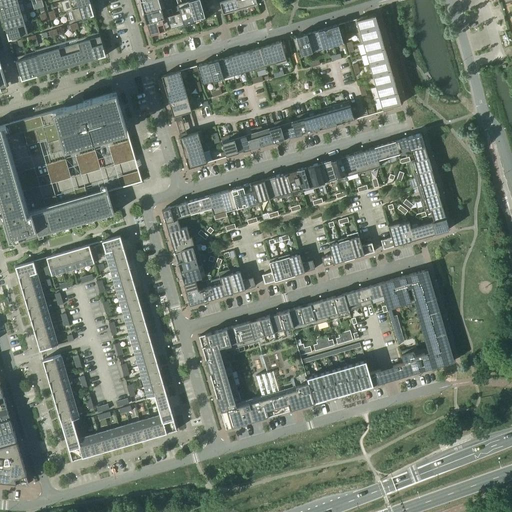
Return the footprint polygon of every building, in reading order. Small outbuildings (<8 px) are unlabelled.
[(23,0),(18,2),(18,3),(0,7),(0,11),(2,18),(26,12),(23,0)] [(68,0),(71,9),(71,10),(90,4),(89,0),(68,0)] [(144,0),(139,1),(143,13),(161,8),(164,7),(162,0),(144,0)] [(190,0),(188,1),(194,22),(205,19),(199,0),(190,0)] [(255,0),(229,0),(219,3),(223,14),(257,4),(255,0)] [(177,4),(180,13),(183,23),(183,25),(194,22),(188,1),(181,3),(177,4)] [(71,10),(71,9),(66,10),(69,22),(93,15),(90,4),(71,10)] [(143,13),(146,23),(164,18),(164,17),(161,8),(143,13)] [(2,18),(5,29),(29,22),(26,12),(2,18)] [(164,18),(146,23),(149,35),(165,31),(165,30),(183,25),(183,23),(180,13),(178,13),(173,15),(169,16),(164,17),(164,18)] [(353,20),(356,33),(378,27),(375,15),(367,17),(366,16),(353,20)] [(29,22),(5,29),(8,40),(28,34),(25,27),(30,26),(29,22)] [(338,24),(327,27),(332,45),(343,42),(343,43),(339,29),(338,24)] [(327,27),(317,30),(322,48),(332,45),(327,27)] [(356,33),(360,44),(381,38),(378,27),(356,33)] [(317,30),(306,33),(312,52),(322,48),(317,30)] [(99,33),(88,36),(94,59),(105,56),(99,33)] [(312,52),(306,33),(295,36),(296,38),(294,38),(293,38),(296,50),(297,50),(297,49),(299,49),(301,55),(312,52)] [(94,59),(88,36),(78,39),(77,39),(84,62),(94,59)] [(77,39),(78,39),(78,38),(66,41),(73,65),(75,64),(84,62),(77,39)] [(363,44),(366,54),(384,49),(381,38),(360,44),(360,45),(363,44)] [(66,41),(56,44),(63,68),(73,65),(66,41)] [(281,41),(270,44),(276,66),(287,62),(284,53),(286,52),(286,53),(287,53),(283,41),(283,42),(281,42),(281,41)] [(56,44),(46,47),(53,71),(63,68),(56,44)] [(270,44),(259,47),(266,69),(266,68),(265,65),(274,62),(275,66),(276,66),(270,44)] [(53,71),(46,47),(35,50),(35,51),(36,51),(42,74),(53,71)] [(249,50),(255,72),(266,69),(259,47),(249,50)] [(366,54),(369,65),(388,59),(384,49),(366,54)] [(245,51),(239,53),(244,71),(253,68),(255,72),(249,50),(245,51)] [(25,54),(32,77),(42,74),(36,51),(35,51),(25,54)] [(228,56),(233,74),(244,71),(239,53),(232,55),(228,56)] [(21,80),(32,77),(25,54),(15,57),(21,80)] [(228,56),(218,59),(223,77),(233,74),(228,56)] [(218,59),(207,62),(213,80),(223,77),(218,59)] [(369,65),(373,76),(391,70),(388,59),(369,65)] [(213,80),(207,62),(196,65),(198,70),(202,84),(213,80)] [(161,76),(164,86),(182,81),(179,70),(161,76)] [(373,76),(376,87),(394,81),(391,70),(373,76)] [(164,86),(167,96),(189,89),(185,90),(182,81),(164,86)] [(376,87),(379,98),(397,92),(394,81),(376,87)] [(167,96),(170,106),(192,99),(189,89),(167,96)] [(397,92),(379,98),(383,111),(393,108),(393,106),(401,104),(397,92)] [(121,112),(120,110),(110,113),(108,106),(119,103),(119,102),(115,103),(112,93),(7,124),(9,130),(5,131),(7,137),(35,128),(39,142),(46,140),(50,154),(75,146),(74,143),(83,140),(84,144),(106,137),(105,134),(114,131),(115,133),(116,133),(116,131),(126,128),(123,117),(115,120),(114,115),(121,112)] [(192,99),(170,106),(173,116),(174,116),(176,121),(182,119),(181,114),(191,111),(188,101),(192,100),(192,99)] [(343,102),(336,104),(342,122),(354,119),(350,105),(344,106),(343,102)] [(110,113),(120,110),(119,104),(119,103),(108,106),(110,113)] [(331,110),(326,112),(330,126),(342,122),(336,104),(330,106),(331,110)] [(321,113),(315,115),(319,129),(330,126),(326,112),(321,113)] [(308,117),(303,118),(307,132),(319,129),(315,115),(308,117)] [(298,120),(291,122),(295,136),(302,134),(302,133),(306,132),(307,132),(303,118),(298,120)] [(285,124),(280,125),(284,139),(284,138),(289,137),(289,138),(295,136),(291,122),(285,124)] [(275,127),(268,128),(272,142),(284,139),(280,125),(275,127)] [(262,130),(257,132),(261,146),(272,142),(268,128),(262,130)] [(179,137),(182,148),(204,141),(201,131),(187,135),(186,133),(180,135),(181,137),(179,137)] [(18,236),(20,241),(112,214),(114,213),(107,191),(107,190),(27,214),(23,202),(18,203),(0,139),(0,132),(0,209),(2,209),(3,214),(0,215),(6,236),(9,235),(9,239),(16,237),(18,236)] [(252,133),(245,135),(249,149),(261,146),(257,132),(252,133)] [(421,133),(406,138),(409,150),(412,149),(424,145),(421,133)] [(239,137),(234,139),(238,151),(242,150),(243,151),(249,149),(245,135),(239,137)] [(406,138),(395,141),(398,153),(399,153),(409,150),(406,138)] [(234,139),(229,140),(222,142),(225,152),(226,156),(238,153),(238,151),(234,139)] [(182,148),(185,157),(203,152),(201,143),(204,142),(204,141),(182,148)] [(384,144),(374,147),(380,167),(378,159),(398,153),(395,141),(384,144)] [(424,146),(424,145),(412,149),(415,159),(410,161),(409,161),(410,161),(410,162),(427,157),(424,146)] [(374,147),(363,150),(369,170),(380,167),(374,147)] [(363,150),(352,153),(358,174),(369,170),(363,150)] [(203,152),(185,157),(188,168),(206,162),(203,152)] [(352,153),(340,157),(346,175),(357,172),(357,174),(358,174),(352,153)] [(340,157),(330,160),(335,178),(336,180),(337,180),(336,178),(346,175),(340,157)] [(431,169),(427,157),(410,162),(413,174),(431,169)] [(330,160),(319,163),(324,181),(325,185),(326,185),(325,183),(330,182),(336,180),(335,178),(330,160)] [(483,160),(482,160),(485,172),(489,185),(493,202),(496,218),(498,231),(501,247),(504,262),(507,281),(511,315),(511,330),(511,325),(511,315),(507,281),(504,262),(502,247),(499,230),(496,218),(493,202),(489,185),(486,172),(483,160)] [(319,163),(307,166),(312,185),(313,189),(325,185),(324,181),(319,163)] [(307,166),(296,170),(303,192),(313,189),(312,185),(307,166)] [(431,170),(431,169),(413,174),(417,186),(435,181),(431,170)] [(296,170),(285,173),(291,195),(303,192),(296,170)] [(285,173),(275,176),(280,194),(281,198),(291,195),(285,173)] [(275,176),(264,179),(269,197),(270,199),(280,196),(280,198),(281,198),(280,194),(275,176)] [(264,179),(252,182),(257,201),(258,205),(260,204),(259,202),(270,199),(269,197),(264,179)] [(438,194),(435,181),(417,186),(420,199),(438,194)] [(242,185),(247,204),(248,208),(258,205),(257,201),(252,182),(242,185)] [(242,185),(231,189),(236,207),(237,209),(247,206),(247,208),(248,208),(247,204),(242,185)] [(231,189),(220,192),(226,212),(236,209),(237,209),(236,207),(231,189)] [(220,192),(208,195),(214,214),(225,210),(225,212),(226,212),(220,192)] [(442,206),(438,194),(420,199),(424,211),(442,206)] [(198,198),(187,201),(191,213),(211,207),(213,214),(214,214),(208,195),(198,198)] [(187,201),(176,205),(179,217),(191,213),(187,201)] [(162,212),(165,221),(177,217),(179,217),(176,205),(162,209),(162,212)] [(445,217),(442,206),(424,211),(424,212),(425,211),(430,210),(433,221),(445,217)] [(165,222),(168,232),(187,227),(186,226),(180,228),(177,217),(165,221),(165,222)] [(449,229),(445,217),(433,221),(431,221),(434,233),(449,229)] [(403,242),(413,240),(408,221),(399,224),(398,222),(397,222),(403,242)] [(413,240),(423,237),(419,225),(410,227),(408,221),(413,240)] [(423,237),(434,233),(431,221),(419,225),(423,237)] [(383,248),(403,242),(397,222),(387,225),(391,236),(380,239),(383,248)] [(168,232),(171,242),(193,236),(193,235),(189,236),(187,227),(168,232)] [(357,232),(347,235),(354,257),(374,251),(371,242),(361,245),(357,232)] [(102,241),(105,251),(123,246),(120,235),(102,241)] [(347,237),(338,239),(344,260),(354,257),(347,235),(346,235),(347,237)] [(171,242),(174,252),(196,245),(193,236),(171,242)] [(344,260),(338,239),(328,242),(331,254),(321,257),(324,266),(335,262),(344,260)] [(89,244),(78,248),(83,266),(94,262),(89,244)] [(174,252),(177,262),(199,255),(196,245),(174,252)] [(105,251),(108,262),(126,257),(123,246),(105,251)] [(78,247),(67,251),(73,269),(83,266),(78,248),(78,247)] [(67,251),(57,254),(62,272),(73,269),(67,251)] [(289,254),(288,254),(294,274),(315,268),(312,259),(302,262),(298,251),(289,254)] [(62,272),(57,254),(46,257),(51,275),(62,272)] [(288,254),(279,257),(285,277),(294,274),(288,254)] [(177,262),(180,271),(202,265),(199,255),(177,262)] [(108,262),(111,272),(129,267),(126,257),(108,262)] [(285,277),(279,257),(269,260),(272,271),(262,274),(264,283),(275,280),(285,277)] [(15,266),(18,277),(36,271),(33,261),(15,266)] [(180,271),(183,281),(205,275),(202,265),(180,271)] [(111,272),(114,283),(132,277),(129,267),(111,272)] [(229,269),(228,269),(235,292),(255,286),(253,277),(242,280),(239,268),(230,271),(229,269)] [(228,269),(219,272),(225,294),(235,292),(228,269)] [(427,269),(405,275),(406,281),(408,288),(413,286),(432,354),(425,356),(424,353),(414,356),(412,348),(400,352),(403,363),(406,375),(454,361),(427,269)] [(18,277),(21,287),(39,282),(36,271),(18,277)] [(221,283),(212,285),(215,297),(225,294),(219,272),(218,272),(221,283)] [(183,282),(186,293),(198,289),(195,279),(200,277),(201,277),(205,276),(205,275),(183,281),(183,282)] [(412,299),(408,288),(406,281),(405,275),(393,279),(400,302),(412,299)] [(114,283),(117,293),(135,288),(132,277),(114,283)] [(392,305),(400,302),(393,279),(381,282),(388,306),(390,305),(392,305)] [(21,287),(24,297),(42,292),(39,282),(21,287)] [(370,298),(383,294),(380,283),(361,288),(364,300),(366,306),(372,304),(370,298)] [(210,286),(200,289),(204,301),(215,297),(212,285),(210,286)] [(117,293),(120,303),(138,298),(135,288),(117,293)] [(344,293),(347,305),(359,301),(360,307),(366,306),(364,300),(361,288),(344,293)] [(198,289),(186,293),(189,305),(204,301),(200,289),(198,289)] [(24,297),(27,308),(45,303),(42,292),(24,297)] [(348,309),(347,305),(344,293),(332,297),(337,313),(348,309),(348,312),(349,312),(348,309)] [(326,316),(337,313),(332,297),(321,300),(326,316)] [(120,303),(123,314),(141,308),(138,298),(120,303)] [(310,303),(315,319),(326,316),(321,300),(310,303)] [(27,308),(30,318),(48,313),(45,303),(27,308)] [(304,322),(315,319),(310,303),(306,304),(305,303),(300,305),(301,306),(299,306),(304,322)] [(288,309),(293,325),(304,322),(299,306),(288,309)] [(123,314),(126,324),(144,319),(141,308),(123,314)] [(288,309),(278,312),(283,328),(291,326),(293,325),(288,309)] [(269,315),(273,331),(283,328),(278,312),(269,315)] [(30,318),(33,329),(51,323),(48,313),(30,318)] [(263,334),(273,331),(269,315),(259,318),(263,334)] [(248,321),(253,337),(257,336),(263,334),(259,318),(255,319),(255,318),(247,320),(247,321),(248,321)] [(126,324),(129,335),(147,329),(144,319),(126,324)] [(242,340),(253,337),(248,321),(247,321),(239,324),(237,324),(242,340)] [(33,329),(36,339),(54,334),(52,326),(51,323),(33,329)] [(237,324),(226,328),(231,344),(242,340),(237,324)] [(239,405),(220,410),(221,413),(222,416),(223,419),(225,426),(225,428),(227,427),(229,427),(233,426),(235,425),(238,424),(243,423),(248,421),(250,421),(256,419),(262,417),(268,415),(284,411),(286,410),(288,409),(289,409),(290,409),(291,409),(298,407),(298,408),(301,407),(301,406),(305,404),(308,404),(308,405),(311,404),(311,403),(313,402),(314,402),(310,391),(308,382),(306,377),(305,371),(301,359),(300,357),(300,355),(298,349),(297,345),(294,335),(292,328),(291,326),(283,328),(273,331),(263,334),(257,336),(257,338),(267,372),(265,372),(256,375),(256,376),(256,378),(262,398),(249,402),(243,404),(241,404),(239,405)] [(231,344),(226,328),(216,331),(219,341),(221,346),(231,344)] [(129,335),(132,345),(150,340),(147,329),(129,335)] [(198,336),(202,346),(219,341),(216,331),(198,336)] [(54,334),(36,339),(39,350),(58,345),(54,334)] [(132,345),(135,355),(153,350),(150,340),(132,345)] [(205,359),(221,355),(219,347),(220,347),(221,346),(219,341),(202,346),(205,359)] [(135,355),(138,366),(156,361),(153,350),(135,355)] [(42,359),(45,370),(64,365),(60,354),(42,359)] [(209,371),(224,367),(221,355),(205,359),(206,361),(205,361),(208,370),(209,370),(209,371)] [(360,388),(372,385),(368,372),(365,360),(357,363),(355,357),(351,358),(353,364),(360,388)] [(359,388),(360,388),(353,364),(345,366),(344,360),(340,361),(341,367),(349,391),(359,388)] [(138,366),(141,376),(159,371),(156,361),(138,366)] [(328,364),(330,370),(337,395),(349,392),(349,391),(341,367),(334,369),(332,363),(328,364)] [(396,378),(406,375),(403,363),(392,366),(396,378)] [(45,370),(49,381),(67,376),(64,365),(45,370)] [(209,372),(213,384),(228,380),(224,367),(209,371),(209,372)] [(330,370),(322,373),(321,368),(321,367),(317,368),(318,374),(325,398),(326,398),(337,395),(330,370)] [(370,372),(374,384),(385,381),(381,369),(370,372)] [(318,374),(310,376),(309,370),(305,371),(306,377),(308,382),(310,391),(314,402),(326,398),(325,398),(318,374)] [(159,371),(141,376),(144,387),(162,381),(159,371)] [(49,381),(52,391),(70,386),(67,376),(49,381)] [(228,380),(213,384),(216,397),(232,393),(228,380)] [(148,398),(154,396),(166,392),(162,381),(144,387),(148,398)] [(52,391),(55,402),(73,396),(70,386),(52,391)] [(154,396),(159,414),(171,410),(166,392),(154,396)] [(232,393),(216,397),(217,398),(216,398),(219,408),(235,404),(232,393)] [(55,402),(58,412),(76,407),(73,396),(55,402)] [(0,420),(8,418),(10,418),(8,410),(7,406),(0,408),(0,420)] [(58,412),(61,423),(73,419),(79,418),(76,407),(58,412)] [(159,414),(160,415),(166,433),(177,430),(171,410),(159,414)] [(160,415),(150,418),(155,436),(166,433),(160,415)] [(0,433),(13,429),(10,418),(8,418),(0,420),(0,433)] [(150,418),(139,421),(145,439),(155,436),(150,418)] [(487,422),(489,426),(500,422),(498,418),(495,419),(487,422)] [(61,423),(66,441),(78,438),(73,419),(61,423)] [(139,421),(129,424),(134,442),(145,439),(139,421)] [(129,424),(119,427),(124,445),(134,442),(129,424)] [(119,427),(108,430),(114,448),(124,445),(119,427)] [(0,433),(0,445),(17,441),(16,440),(13,429),(0,433)] [(108,430),(98,433),(103,451),(114,448),(108,430)] [(98,433),(88,436),(93,454),(103,451),(98,433)] [(88,436),(78,439),(77,439),(83,457),(93,454),(88,436)] [(78,438),(66,441),(72,460),(83,457),(77,439),(78,439),(78,438)] [(0,480),(29,483),(17,441),(0,445),(0,480)]
